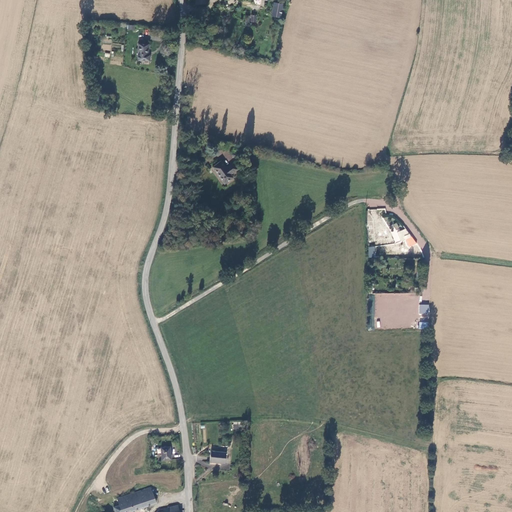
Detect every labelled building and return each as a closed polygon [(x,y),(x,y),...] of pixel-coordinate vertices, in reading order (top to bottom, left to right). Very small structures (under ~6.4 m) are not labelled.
[(280,17),(282,4),(274,3),(271,16),(280,17)] [(243,31),(244,22),(230,20),(229,29),(243,31)] [(150,44),(140,44),(139,60),(151,61),(151,55),(150,55),(150,44)] [(227,168),(222,161),(213,168),(225,185),(234,179),(232,175),(239,170),(234,163),(227,168)] [(393,234),(397,244),(411,238),(409,234),(408,234),(408,232),(406,233),(405,230),(393,234)] [(429,305),(419,304),(419,314),(429,314),(429,305)] [(169,459),(167,446),(158,447),(160,460),(169,459)] [(224,462),(225,452),(209,450),(208,461),(224,462)] [(115,511),(126,511),(157,503),(154,494),(153,494),(153,493),(151,487),(126,495),(117,498),(119,505),(114,506),(116,511),(115,511)]
